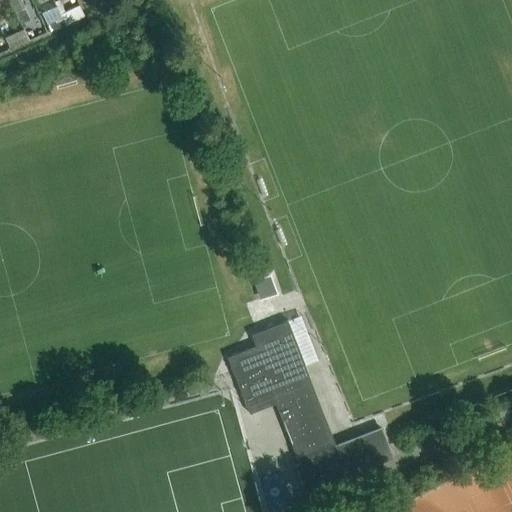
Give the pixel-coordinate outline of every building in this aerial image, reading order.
[(24,8),(20,0),(8,0),(15,12),(24,8)] [(66,25),(74,21),(69,10),(61,14),(62,17),(66,25)] [(49,23),(52,31),(66,25),(62,17),(49,23)] [(27,30),(9,37),(13,48),(31,40),(27,30)] [(282,295),(275,275),(256,282),(263,301),(282,295)] [(257,347),(228,358),(245,402),(250,413),(260,409),(255,398),(272,392),(298,459),(299,463),(295,465),(304,488),(305,491),(394,457),(392,454),(382,427),(335,445),(304,365),(308,364),(291,320),(252,335),(257,347)]
